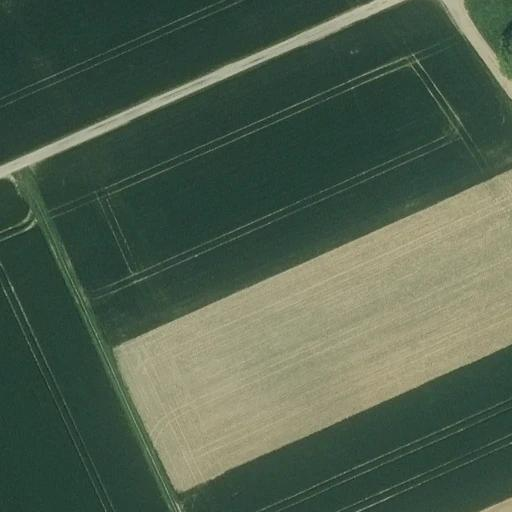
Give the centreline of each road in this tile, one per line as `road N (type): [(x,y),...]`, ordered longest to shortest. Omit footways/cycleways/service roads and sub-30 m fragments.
road 1 (track): [(0,172),(383,0)]
road 2 (track): [(181,511),(30,159)]
